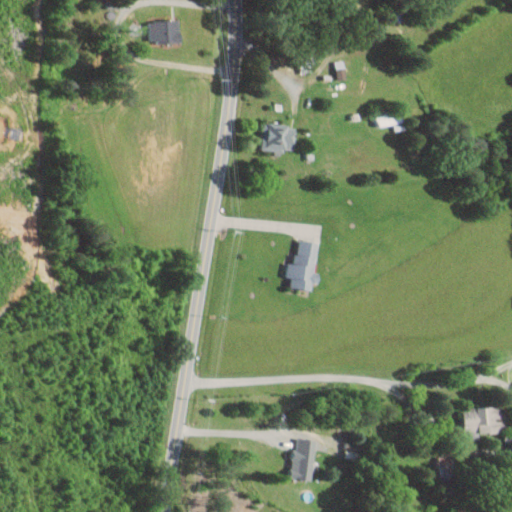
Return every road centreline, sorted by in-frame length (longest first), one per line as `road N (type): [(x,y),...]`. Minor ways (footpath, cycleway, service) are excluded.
road 1 (residential): [(162,511),(233,86),(236,0)]
road 2 (residential): [(183,387),(458,380),(511,363)]
